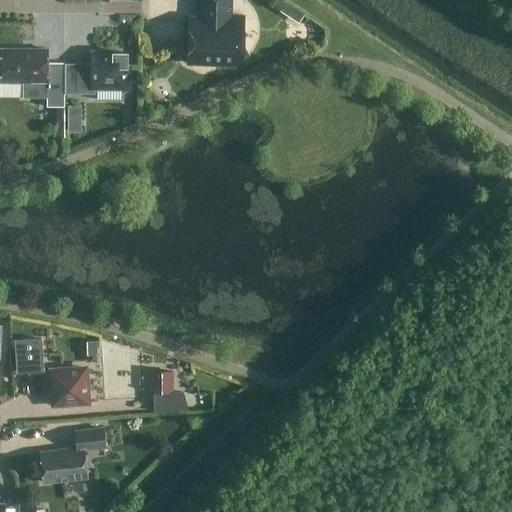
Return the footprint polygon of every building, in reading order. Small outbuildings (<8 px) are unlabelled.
[(197,0),(207,6),(206,17),(189,17),(188,62),(223,63),(225,67),(248,54),(238,37),(242,35),(243,16),(228,15),(228,0),(197,0)] [(290,17),(295,8),(286,2),(280,11),(290,17)] [(46,82),(46,106),(64,106),(64,91),(64,65),(64,62),(47,62),(47,48),(0,48),(0,82),(46,82)] [(93,87),(126,87),(126,53),(92,52),(92,64),(76,64),(76,65),(64,65),(64,91),(76,91),(76,92),(93,92),(93,87)] [(81,130),(81,105),(68,105),(68,130),(81,130)] [(14,338),(16,373),(44,371),(42,336),(14,338)] [(85,367),(51,370),(53,404),(87,402),(85,367)] [(149,370),(149,392),(153,392),(174,391),(173,370),(149,370)] [(87,476),(84,448),(105,445),(103,428),(77,431),(78,448),(40,452),(43,481),(87,476)]
